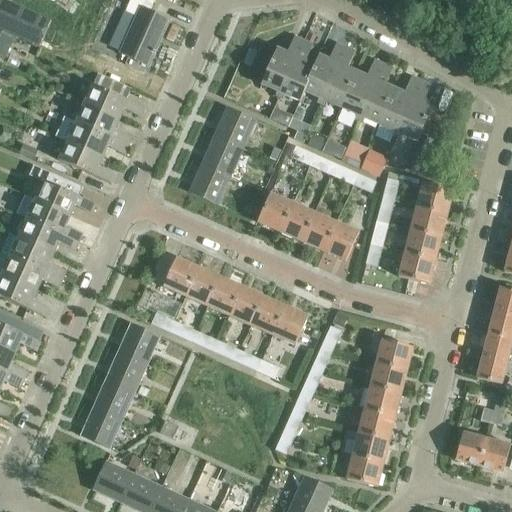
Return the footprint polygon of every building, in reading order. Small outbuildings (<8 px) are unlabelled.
[(0,0),(0,30),(38,47),(50,22),(0,0)] [(120,57),(147,69),(168,23),(149,14),(155,3),(148,0),(131,0),(110,47),(122,52),(120,57)] [(263,46),(249,78),(261,83),(259,87),(274,94),(273,98),(276,100),(302,43),(293,39),(285,56),(275,51),(263,46)] [(314,68),(313,68),(304,64),(311,47),(302,43),(276,100),(280,101),(282,97),(298,105),(303,95),(302,94),(314,68)] [(319,106),(343,50),(334,46),(327,62),(317,58),(313,68),(314,68),(302,94),(303,95),(317,101),(315,105),(319,106)] [(340,111),(355,75),(345,71),(353,54),(343,50),(319,106),(323,108),(325,104),(340,111)] [(340,111),(335,122),(350,129),(353,121),(357,123),(382,67),(373,63),(366,80),(355,75),(340,111)] [(378,128),(393,92),(383,87),(390,71),(382,67),(357,123),(360,125),(362,121),(378,128)] [(91,88),(83,107),(117,123),(122,112),(139,120),(143,111),(124,103),(129,90),(97,75),(91,88)] [(395,140),(420,84),(411,80),(403,96),(393,92),(378,128),(393,135),(392,138),(395,140)] [(420,84),(395,140),(398,141),(400,138),(416,145),(432,109),(422,104),(429,88),(420,84)] [(113,132),(117,123),(83,107),(76,123),(64,118),(63,121),(126,149),(130,140),(113,132)] [(213,138),(243,152),(256,124),(226,110),(213,138)] [(122,158),(126,149),(63,121),(56,137),(67,143),(66,145),(101,160),(105,150),(122,158)] [(294,140),(303,144),(310,128),(299,123),(295,131),(297,132),(294,140)] [(405,169),(418,175),(433,141),(421,136),(405,169)] [(230,180),(243,152),(213,138),(200,166),(230,180)] [(96,171),(101,160),(66,145),(58,164),(109,187),(113,178),(96,171)] [(305,174),(313,155),(296,147),(291,158),(300,163),(297,170),(305,174)] [(342,161),(361,169),(367,155),(348,147),(342,161)] [(329,179),(335,165),(313,155),(305,174),(306,174),(309,167),(327,175),(329,179)] [(352,186),(357,175),(335,165),(329,179),(329,180),(335,178),(352,186)] [(217,208),(230,180),(200,166),(187,194),(217,208)] [(90,216),(93,209),(77,201),(81,192),(31,170),(27,179),(42,185),(35,201),(26,197),(24,200),(68,220),(73,208),(90,216)] [(381,201),(394,204),(394,202),(399,203),(401,195),(396,194),(399,184),(417,188),(419,181),(388,173),(381,201)] [(357,175),(352,186),(371,194),(376,183),(357,175)] [(415,209),(446,217),(452,194),(420,186),(415,209)] [(278,235),(291,206),(269,196),(256,225),(278,235)] [(64,230),(68,220),(24,200),(17,216),(26,220),(25,222),(77,245),(80,237),(64,230)] [(388,228),(394,204),(381,201),(375,225),(388,228)] [(300,245),(313,216),(291,206),(278,235),(300,245)] [(441,240),(446,217),(415,209),(409,233),(441,240)] [(322,255),(335,226),(313,216),(300,245),(322,255)] [(16,218),(7,237),(51,257),(57,246),(73,253),(77,245),(25,222),(16,218)] [(382,251),(388,228),(375,225),(369,248),(382,251)] [(335,226),(322,255),(344,265),(357,235),(335,226)] [(435,264),(441,240),(409,233),(404,256),(435,264)] [(7,237),(0,253),(0,256),(60,283),(63,275),(47,268),(51,257),(7,237)] [(377,269),(382,251),(369,248),(364,266),(377,269)] [(184,299),(196,270),(174,261),(175,259),(160,252),(147,281),(162,288),(162,289),(184,299)] [(0,256),(0,279),(34,295),(39,284),(56,291),(60,283),(0,256)] [(429,287),(435,264),(404,256),(398,280),(429,287)] [(206,309),(218,280),(196,270),(184,299),(206,309)] [(30,304),(34,295),(0,279),(0,301),(42,321),(47,312),(30,304)] [(228,319),(240,290),(218,280),(206,309),(228,319)] [(494,312),(511,316),(511,292),(500,289),(494,312)] [(250,328),(262,300),(240,290),(228,319),(250,328)] [(272,338),(284,309),(262,300),(250,328),(272,338)] [(284,309),(272,338),(294,348),(306,319),(284,309)] [(511,316),(494,312),(488,335),(511,341),(511,316)] [(168,333),(173,322),(156,314),(151,325),(168,333)] [(190,343),(195,332),(173,322),(168,333),(190,343)] [(117,355),(146,367),(158,340),(130,327),(117,355)] [(322,345),(322,346),(333,351),(333,350),(341,332),(330,327),(322,345)] [(0,352),(12,358),(17,347),(33,355),(37,346),(0,329),(0,352)] [(212,353),(217,342),(195,332),(190,343),(212,353)] [(375,365),(406,373),(412,350),(392,345),(394,336),(384,333),(375,365)] [(511,352),(510,352),(511,344),(511,341),(488,335),(482,358),(511,365),(511,352)] [(234,363),(239,352),(217,342),(212,353),(234,363)] [(314,363),(313,365),(325,370),(326,368),(333,351),(322,346),(314,363)] [(7,368),(12,358),(0,352),(0,374),(20,384),(24,376),(7,368)] [(256,373),(261,361),(239,352),(234,363),(256,373)] [(133,395),(146,367),(117,355),(105,382),(133,395)] [(511,375),(511,365),(482,358),(477,381),(501,387),(505,374),(511,375)] [(261,361),(256,373),(274,381),(280,369),(261,361)] [(400,397),(406,373),(375,365),(369,389),(400,397)] [(310,372),(302,390),(313,395),(322,377),(310,372)] [(0,384),(17,392),(20,384),(0,374),(0,384)] [(121,422),(133,395),(105,382),(93,410),(121,422)] [(394,420),(400,397),(369,389),(363,412),(394,420)] [(302,390),(294,408),(305,413),(313,395),(302,390)] [(490,425),(497,398),(495,404),(481,400),(479,409),(483,410),(480,422),(490,425)] [(497,398),(490,425),(501,427),(507,400),(497,398)] [(109,450),(121,422),(93,410),(80,437),(109,450)] [(388,443),(394,420),(363,412),(357,435),(388,443)] [(294,438),(302,420),(290,415),(282,433),(294,438)] [(157,436),(172,443),(178,428),(163,421),(157,436)] [(305,443),(294,438),(282,433),(274,451),(286,456),(290,447),(301,452),(305,443)] [(382,467),(388,443),(357,435),(351,459),(382,467)] [(479,469),(486,442),(462,436),(455,463),(479,469)] [(486,442),(479,469),(503,475),(510,448),(486,442)] [(376,490),(382,467),(351,459),(345,482),(376,490)] [(118,506),(132,478),(104,465),(91,494),(118,506)] [(130,511),(149,511),(160,491),(132,478),(118,506),(130,511)] [(290,507),(300,511),(324,511),(333,493),(303,479),(290,507)] [(183,511),(188,504),(160,491),(149,511),(183,511)] [(300,511),(290,507),(274,500),(271,509),(278,511),(300,511)]
